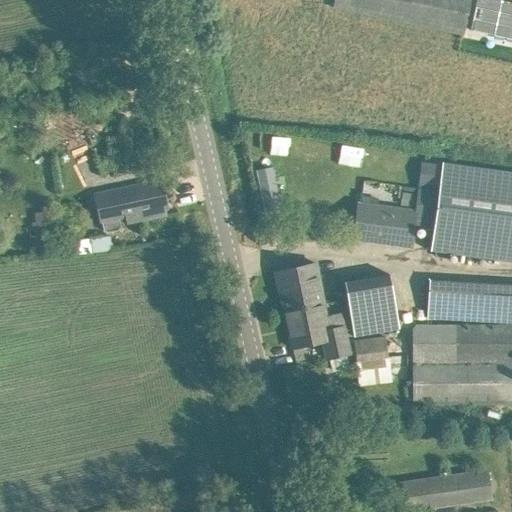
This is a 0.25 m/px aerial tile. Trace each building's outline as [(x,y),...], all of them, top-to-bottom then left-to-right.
[(335,0),(333,9),(463,35),(470,0),(335,0)] [(81,111),(59,115),(64,138),(86,133),(81,111)] [(414,209),(356,202),(355,213),(351,241),(412,249),(415,225),(433,227),(429,250),(511,261),(511,174),(421,162),(414,209)] [(261,207),(282,203),(275,165),(254,169),(261,207)] [(161,180),(141,184),(94,195),(100,224),(102,223),(104,231),(107,233),(119,231),(121,228),(132,225),(130,216),(135,215),(137,222),(169,214),(161,180)] [(411,206),(413,194),(403,192),(401,205),(411,206)] [(67,232),(69,253),(69,255),(112,249),(110,236),(78,239),(77,229),(80,229),(77,208),(41,212),(42,219),(36,220),(38,235),(67,232)] [(323,304),(315,263),(293,268),(274,272),(280,300),(295,297),(297,307),(305,305),(305,308),(323,304)] [(394,274),(365,278),(351,280),(345,281),(353,334),(416,325),(414,307),(399,309),(394,274)] [(295,297),(280,300),(291,348),(322,341),(326,359),(349,354),(340,312),(325,316),(323,304),(305,308),(305,305),(297,307),(295,297)] [(412,401),(511,400),(511,324),(417,326),(412,329),(412,401)] [(385,336),(353,340),(359,387),(391,382),(385,336)] [(392,379),(407,379),(407,353),(392,354),(392,379)] [(405,511),(491,498),(486,470),(390,486),(393,511),(405,511)]
